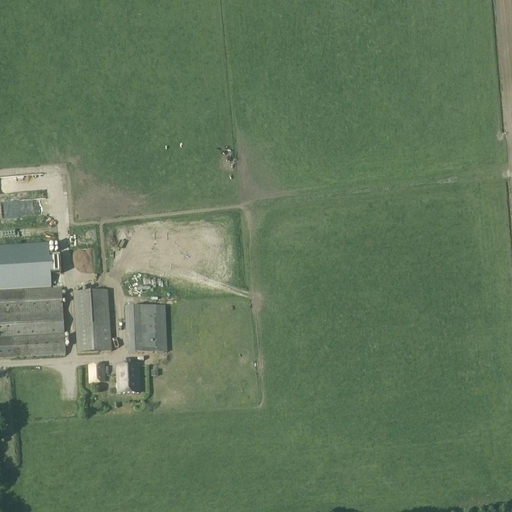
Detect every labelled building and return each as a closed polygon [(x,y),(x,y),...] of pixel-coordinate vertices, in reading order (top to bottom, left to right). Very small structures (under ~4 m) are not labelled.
[(47,245),(0,247),(0,290),(50,288),(49,275),(59,274),(58,257),(48,257),(47,245)] [(0,358),(63,356),(61,312),(60,291),(0,293),(0,358)] [(77,353),(110,350),(106,293),(73,295),(77,353)] [(129,352),(166,351),(164,307),(127,309),(129,352)] [(118,394),(139,393),(138,366),(117,367),(118,394)] [(90,383),(103,382),(103,367),(89,367),(90,383)] [(10,387),(0,390),(0,396),(1,402),(13,398),(10,387)]
